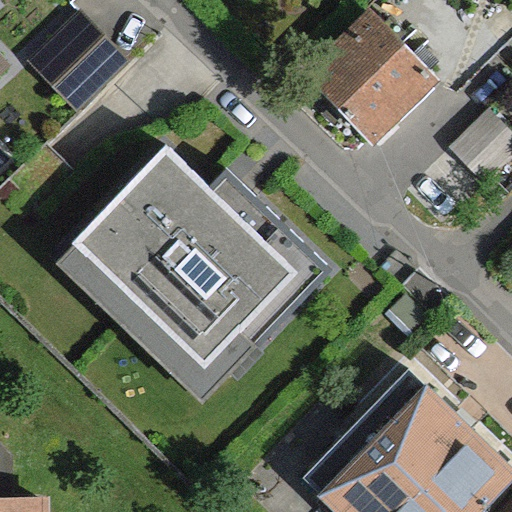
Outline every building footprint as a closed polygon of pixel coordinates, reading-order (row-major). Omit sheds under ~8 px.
[(375,17),(312,76),(371,138),(434,78),(375,17)] [(129,59),(104,34),(54,83),(79,108),(129,59)] [(188,136),(87,239),(223,373),(325,269),(188,136)] [(472,203),(440,167),(418,187),(452,223),(472,203)] [(479,511),(511,478),(511,465),(410,369),(307,475),(344,511),(479,511)] [(0,511),(41,511),(42,499),(0,499),(0,511)]
